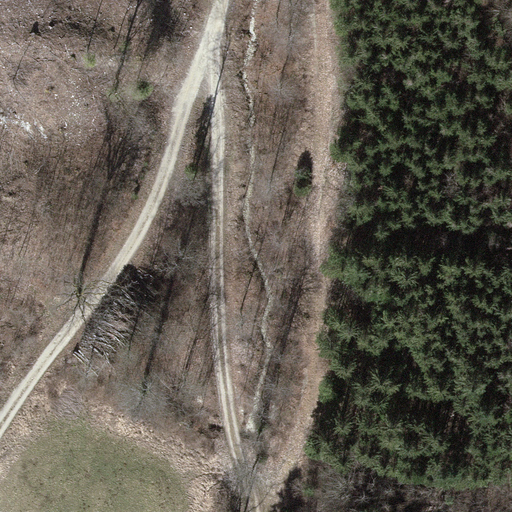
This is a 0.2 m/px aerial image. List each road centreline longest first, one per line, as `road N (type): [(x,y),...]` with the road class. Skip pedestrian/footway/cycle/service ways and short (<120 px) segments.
road 1 (track): [(229,0),(234,414),(256,511)]
road 2 (track): [(0,424),(68,325),(127,275),(218,0)]
